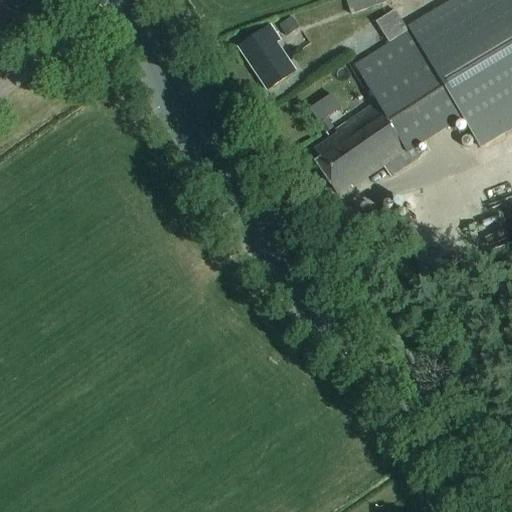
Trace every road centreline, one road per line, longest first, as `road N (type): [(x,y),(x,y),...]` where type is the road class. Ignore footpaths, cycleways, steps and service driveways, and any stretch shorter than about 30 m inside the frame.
road 1 (tertiary): [(475,511),(392,389),(301,310),(209,176),(164,104),(128,0)]
road 2 (residential): [(0,87),(126,0)]
